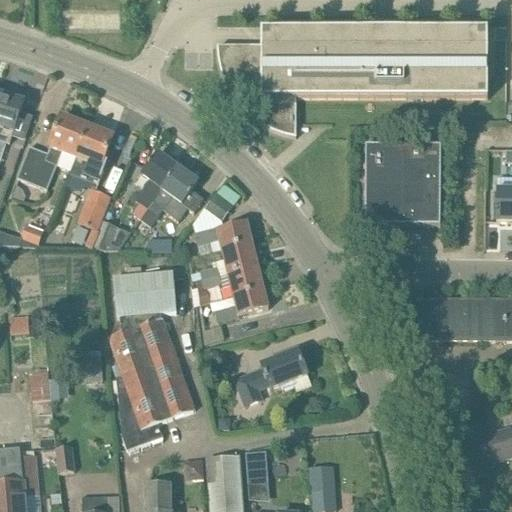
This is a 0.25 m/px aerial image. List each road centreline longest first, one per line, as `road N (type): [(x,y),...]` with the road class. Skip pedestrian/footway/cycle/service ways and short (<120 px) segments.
road 1 (unclassified): [(511,5),(199,10),(157,50)]
road 2 (residential): [(320,280),(281,211),(239,165),(136,90)]
road 3 (residential): [(409,511),(348,329),(320,280)]
road 4 (unclassified): [(320,280),(511,276)]
road 5 (residential): [(136,90),(0,42)]
